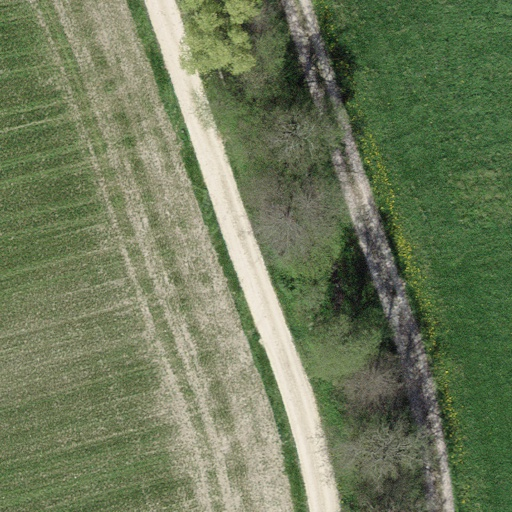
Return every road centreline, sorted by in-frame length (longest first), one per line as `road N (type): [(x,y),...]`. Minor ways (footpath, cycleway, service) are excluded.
road 1 (track): [(325,511),(306,416),(225,213),(154,0)]
road 2 (track): [(295,0),(391,276),(423,389),(442,511)]
